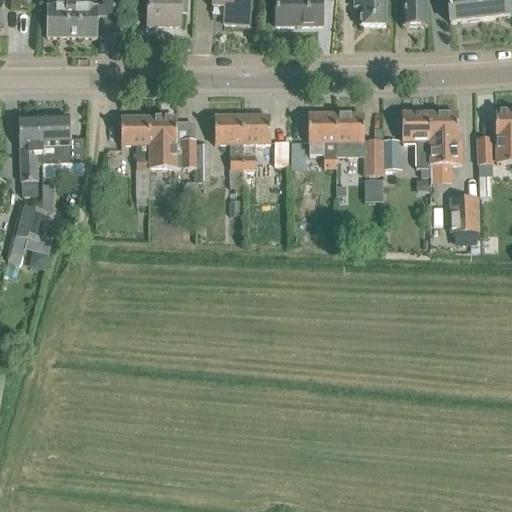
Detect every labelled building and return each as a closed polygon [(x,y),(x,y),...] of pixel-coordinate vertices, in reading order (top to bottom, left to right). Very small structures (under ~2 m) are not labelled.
[(46,41),(96,41),(97,19),(105,19),(105,17),(120,17),(120,0),(104,0),(104,7),(97,7),(97,8),(88,8),(75,8),(75,5),(74,3),(73,2),(71,2),(70,0),(48,0),(49,8),(47,7),(47,21),(46,41)] [(147,0),(147,29),(179,29),(180,13),(185,13),(185,0),(147,0)] [(212,0),(212,10),(225,11),(223,26),(243,28),(244,13),(249,13),(250,0),(212,0)] [(275,0),(275,9),(275,29),(321,29),(321,9),(321,0),(275,0)] [(353,0),(354,10),(360,10),(360,29),(385,29),(385,0),(353,0)] [(425,0),(403,0),(403,29),(425,29),(425,0)] [(446,0),(450,26),(480,22),(477,0),(446,0)] [(477,0),(480,22),(509,18),(507,0),(477,0)] [(430,168),(429,116),(414,116),(414,113),(403,113),(403,116),(401,116),(401,144),(416,144),(416,171),(420,171),(420,181),(428,181),(429,181),(429,168),(430,168)] [(496,166),(511,166),(511,114),(494,114),(495,142),(496,142),(496,166)] [(457,116),(429,116),(430,168),(442,168),(442,179),(466,179),(466,155),(461,155),(461,142),(457,142),(457,116)] [(42,167),(41,167),(42,181),(67,179),(67,164),(71,164),(69,118),(36,120),(37,137),(41,137),(42,150),(43,150),(44,167),(42,167)] [(323,171),(336,170),(335,118),(308,118),(308,146),(309,146),(309,158),(323,158),(323,171)] [(335,118),(336,170),(337,170),(337,160),(363,160),(363,179),(382,179),(382,167),(382,143),(363,144),(363,118),(335,118)] [(37,137),(36,120),(18,120),(20,151),(22,200),(38,199),(36,167),(41,167),(42,167),(42,150),(41,137),(37,137)] [(148,121),(149,173),(150,172),(195,171),(195,143),(176,143),(176,120),(148,121)] [(242,120),(214,120),(214,140),(214,147),(230,147),(230,172),(229,172),(229,191),(235,192),(242,191),(242,172),(242,159),(242,147),(242,120)] [(270,120),(242,120),(242,147),(270,147),(270,120)] [(148,121),(120,121),(120,141),(121,148),(136,148),(136,173),(136,200),(147,200),(149,200),(150,200),(150,172),(149,173),(148,121)] [(477,141),(478,167),(492,166),(491,141),(477,141)] [(397,143),(382,143),(382,167),(384,167),(384,172),(402,172),(401,155),(397,155),(397,143)] [(197,147),(197,184),(209,184),(208,146),(197,147)] [(291,166),(301,166),(302,151),(291,151),(291,166)] [(255,159),(242,159),(242,172),(255,172),(255,159)] [(113,176),(115,162),(108,161),(103,187),(112,189),(114,177),(113,176)] [(383,203),(383,179),(367,179),(367,203),(383,203)] [(416,182),(416,196),(429,196),(429,182),(416,182)] [(183,202),(186,204),(189,205),(194,205),(194,185),(186,185),(182,192),(182,199),(183,202)] [(53,199),(42,199),(42,213),(48,215),(53,214),(53,199)] [(449,200),(450,235),(454,235),(454,244),(478,243),(477,234),(479,234),(478,199),(449,200)] [(239,203),(229,203),(229,218),(240,218),(239,203)] [(42,213),(22,207),(13,238),(15,239),(39,246),(48,215),(42,213)] [(29,269),(43,273),(47,259),(32,255),(29,269)] [(0,338),(0,353),(22,358),(24,344),(0,338)]
